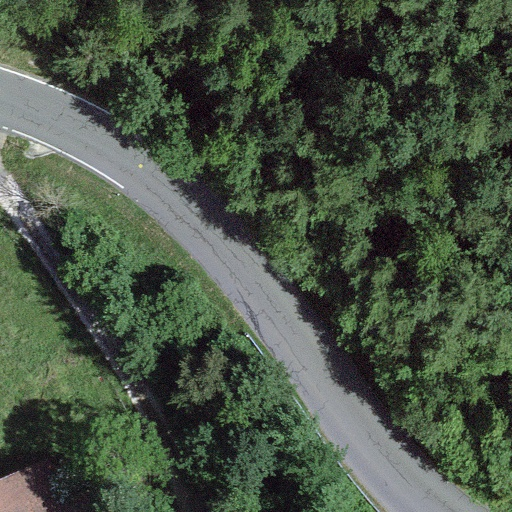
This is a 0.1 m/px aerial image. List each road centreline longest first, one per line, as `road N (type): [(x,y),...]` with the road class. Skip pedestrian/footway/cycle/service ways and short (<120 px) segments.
road 1 (tertiary): [(0,92),(84,129),(194,207),(371,447),(437,511)]
road 2 (residential): [(0,177),(152,386),(206,511)]
